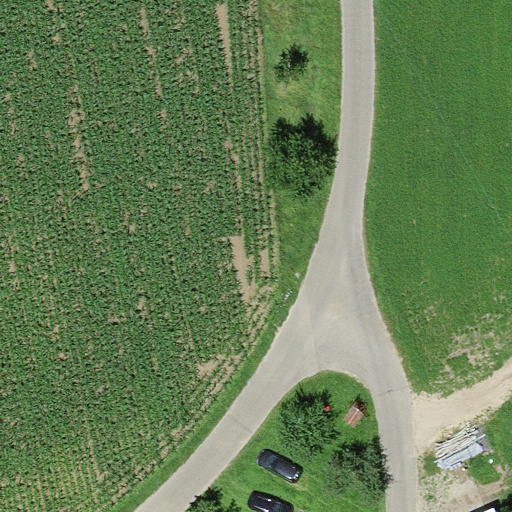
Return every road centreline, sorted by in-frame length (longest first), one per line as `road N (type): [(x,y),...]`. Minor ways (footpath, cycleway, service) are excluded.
road 1 (unclassified): [(163,511),(285,377),(318,323),(355,151),(361,0)]
road 2 (track): [(400,484),(482,424),(511,391)]
